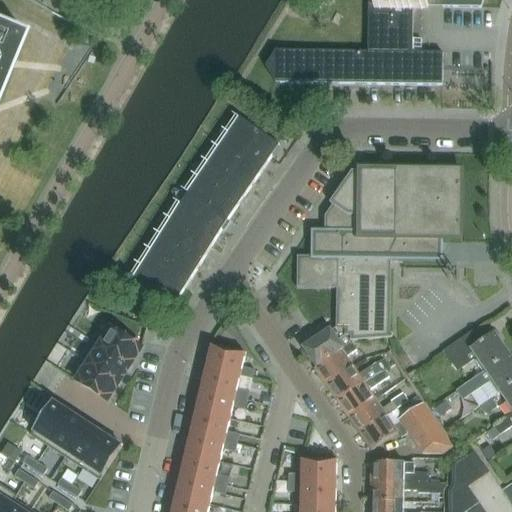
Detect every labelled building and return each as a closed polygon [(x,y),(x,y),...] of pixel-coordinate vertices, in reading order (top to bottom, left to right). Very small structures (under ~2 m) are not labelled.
[(421,39),(412,39),(413,13),(429,13),(429,0),(442,0),(442,7),(481,8),(483,0),(368,0),(368,53),(276,51),(266,67),(276,84),(442,86),(443,54),(421,53),(421,39)] [(0,97),(25,35),(0,24),(0,97)] [(185,194),(227,223),(281,145),(236,115),(185,194)] [(356,341),(392,338),(392,334),(389,334),(390,261),(443,262),(443,236),(446,236),(446,238),(448,238),(448,236),(456,236),(456,238),(458,239),(458,227),(459,227),(459,183),(458,183),(458,171),(456,171),(456,173),(448,173),(448,171),(447,171),(447,173),(400,173),(400,171),(399,171),(399,182),(363,182),(363,172),(352,172),(330,204),(333,206),(325,217),(325,232),(312,232),(311,258),(297,257),(297,289),(338,289),(338,323),(345,323),(344,337),(352,337),(352,342),(356,341)] [(227,223),(185,194),(128,281),(173,309),(222,231),(227,223)] [(330,330),(303,349),(316,368),(325,363),(352,344),(352,342),(352,337),(344,337),(345,323),(338,323),(338,328),(332,332),(330,330)] [(97,334),(91,342),(100,348),(129,367),(141,349),(111,329),(105,340),(97,334)] [(444,352),(458,372),(477,358),(485,370),(487,372),(510,357),(494,334),(481,343),(473,331),(454,344),(444,352)] [(325,363),(316,368),(318,371),(318,374),(321,379),(324,379),(327,385),(354,367),(348,358),(358,352),(357,351),(352,344),(325,363)] [(206,369),(240,377),(253,380),(255,371),(243,368),(246,355),(211,346),(206,369)] [(85,352),(80,359),(88,365),(118,385),(129,367),(100,348),(94,357),(85,352)] [(492,380),(501,393),(511,385),(511,360),(510,357),(487,372),(485,370),(474,378),(481,387),(482,388),(492,380)] [(386,362),(377,367),(382,374),(386,373),(391,369),(386,362)] [(88,365),(77,382),(107,402),(118,385),(88,365)] [(339,401),(375,377),(380,374),(381,375),(382,374),(377,367),(361,377),(354,367),(327,385),(332,391),(331,394),(335,399),(337,399),(339,401)] [(248,401),(250,392),(237,390),(240,377),(206,369),(201,390),(248,401)] [(380,374),(375,377),(339,401),(341,404),(340,406),(343,411),(346,412),(350,417),(377,399),(371,390),(385,381),(381,375),(380,374)] [(474,378),(467,383),(473,391),(474,392),(481,387),(474,378)] [(467,396),(473,391),(467,383),(458,389),(461,393),(464,398),(467,396)] [(511,385),(501,393),(511,408),(511,385)] [(230,420),(233,407),(246,410),(248,401),(201,390),(196,412),(230,420)] [(404,394),(392,403),(397,411),(410,403),(404,394)] [(491,398),(479,406),(486,415),(497,408),(491,398)] [(360,432),(361,434),(388,416),(388,417),(397,411),(392,403),(383,409),(377,399),(350,417),(354,424),(354,426),(357,431),(360,432)] [(413,411),(423,404),(420,401),(410,408),(413,411)] [(52,402),(30,436),(48,447),(70,413),(52,402)] [(446,402),(436,408),(441,416),(451,410),(446,402)] [(423,454),(443,455),(453,448),(423,404),(413,411),(401,420),(409,433),(409,434),(423,454)] [(238,444),(240,435),(227,432),(230,420),(196,412),(191,433),(238,444)] [(70,413),(48,447),(65,459),(87,425),(70,413)] [(501,436),(511,428),(511,414),(494,427),(500,435),(501,436)] [(371,448),(373,451),(397,434),(398,433),(401,439),(409,434),(409,433),(401,420),(399,421),(400,422),(395,426),(388,417),(388,416),(361,434),(365,440),(365,443),(368,447),(371,448)] [(87,425),(65,459),(83,470),(105,436),(87,425)] [(500,435),(494,427),(486,432),(492,441),(500,435)] [(220,463),(223,450),(236,453),(238,444),(191,433),(186,454),(220,463)] [(105,436),(83,470),(99,481),(100,481),(122,447),(105,436)] [(490,474),(475,453),(465,460),(479,481),(490,474)] [(228,487),(230,478),(217,475),(220,463),(186,454),(180,476),(228,487)] [(28,457),(23,464),(33,470),(38,464),(28,457)] [(479,481),(465,460),(455,466),(469,488),(479,481)] [(337,485),(337,462),(302,461),(301,475),(289,475),(288,484),(337,485)] [(404,474),(404,464),(373,463),(373,465),(371,465),(371,477),(373,477),(373,484),(429,485),(429,484),(429,474),(404,474)] [(38,464),(33,470),(43,477),(47,470),(38,464)] [(469,488),(455,466),(452,468),(452,483),(448,493),(448,511),(452,511),(475,497),(469,488)] [(19,471),(15,477),(24,484),(29,477),(19,471)] [(210,505),(213,493),(225,496),(228,487),(180,476),(175,497),(210,505)] [(29,477),(24,484),(34,490),(39,484),(29,477)] [(62,479),(58,486),(68,492),(72,486),(62,479)] [(288,484),(288,493),(301,493),(301,506),(336,507),(337,485),(288,484)] [(429,485),(373,484),(373,489),(371,489),(370,501),(372,501),(372,502),(403,503),(404,492),(418,492),(418,494),(443,495),(443,493),(448,485),(429,484),(429,485)] [(0,485),(0,511),(5,511),(16,496),(0,485)] [(72,486),(68,492),(77,499),(82,492),(72,486)] [(53,493),(49,499),(59,506),(63,499),(53,493)] [(16,496),(5,511),(30,511),(31,511),(15,501),(17,497),(16,496)] [(208,511),(210,505),(175,497),(171,511),(208,511)] [(452,511),(474,511),(482,507),(475,497),(452,511)] [(63,499),(59,506),(68,511),(73,506),(63,499)] [(403,511),(403,503),(372,502),(372,504),(370,504),(370,511),(403,511)]
